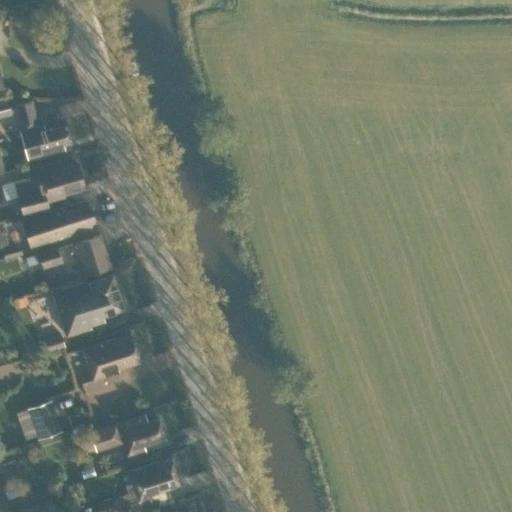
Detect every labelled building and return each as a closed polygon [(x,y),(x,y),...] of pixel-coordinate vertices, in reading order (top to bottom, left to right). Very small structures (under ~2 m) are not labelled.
[(0,116),(11,114),(8,100),(0,101),(0,116)] [(30,158),(64,149),(63,144),(70,142),(65,124),(50,128),(50,127),(44,128),(43,124),(38,126),(31,100),(15,104),(30,158)] [(63,159),(32,168),(33,171),(12,177),(22,214),(47,207),(45,198),(83,188),(76,162),(65,165),(63,159)] [(81,200),(23,219),(31,246),(89,228),(88,223),(94,220),(89,204),(82,206),(81,200)] [(42,267),(61,261),(61,263),(75,259),(80,275),(109,266),(98,233),(38,253),(42,267)] [(4,258),(22,253),(19,244),(2,249),(4,258)] [(122,307),(111,273),(52,292),(65,335),(90,327),(89,324),(104,319),(102,313),(122,307)] [(139,360),(130,332),(81,348),(89,374),(80,377),(85,393),(104,387),(101,375),(117,370),(116,367),(139,360)] [(64,346),(60,333),(39,340),(43,353),(64,346)] [(18,362),(0,365),(0,371),(2,382),(21,377),(18,362)] [(25,407),(36,438),(61,429),(50,398),(25,407)] [(122,441),(124,449),(126,455),(145,448),(144,445),(165,438),(158,417),(146,421),(144,414),(90,432),(95,450),(122,441)] [(4,467),(15,464),(12,452),(1,456),(4,467)] [(127,471),(131,483),(125,485),(128,492),(101,500),(97,510),(97,511),(140,511),(155,508),(151,497),(159,495),(158,491),(180,484),(171,456),(127,471)] [(83,477),(95,473),(92,466),(81,469),(83,477)]
